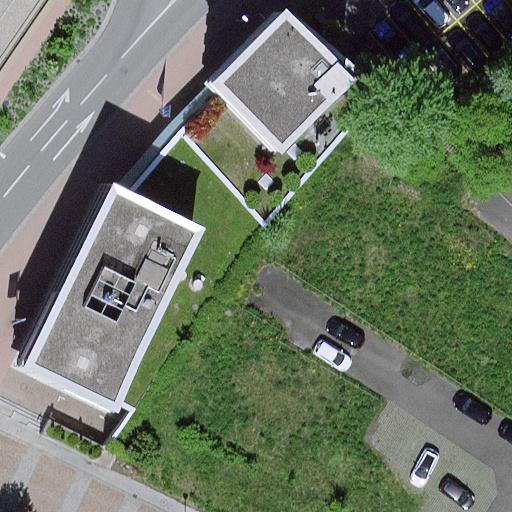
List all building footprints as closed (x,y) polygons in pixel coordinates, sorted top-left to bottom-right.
[(0,0),(0,70),(47,0),(0,0)] [(280,3),(204,75),(278,151),(353,80),(280,3)] [(511,241),(354,138),(269,268),(468,398),(511,318),(511,241)] [(104,185),(17,365),(108,409),(195,229),(104,185)] [(252,312),(203,405),(320,466),(369,373),(252,312)]
